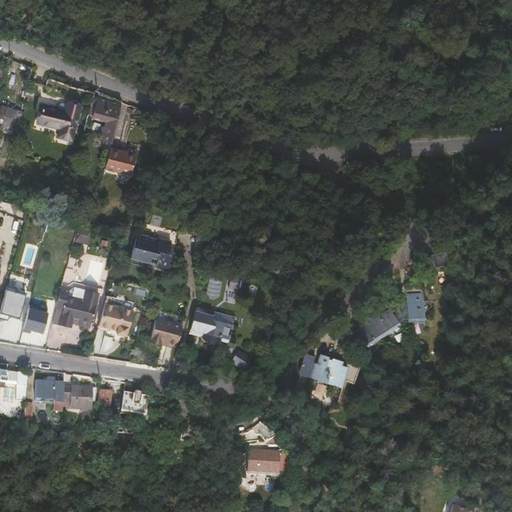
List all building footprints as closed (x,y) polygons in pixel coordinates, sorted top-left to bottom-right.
[(119,100),(97,91),(90,117),(104,122),(100,138),(109,142),(119,100)] [(70,135),(78,102),(66,99),(64,107),(42,101),(38,117),(60,123),(58,132),(70,135)] [(0,125),(10,128),(12,118),(17,119),(20,110),(0,105),(0,125)] [(118,151),(118,149),(108,147),(103,167),(128,173),(133,155),(118,151)] [(135,238),(132,249),(151,253),(158,255),(157,257),(170,260),(174,243),(176,243),(180,223),(143,215),(140,226),(135,225),(132,238),(135,238)] [(87,236),(89,229),(76,226),(73,236),(81,238),(82,235),(87,236)] [(151,253),(132,249),(130,257),(149,262),(151,253)] [(446,250),(431,253),(433,267),(448,264),(446,250)] [(377,253),(357,272),(364,280),(388,265),(377,253)] [(237,287),(240,275),(230,272),(228,285),(237,287)] [(68,290),(60,288),(55,306),(63,308),(61,318),(72,321),(73,317),(81,319),(80,323),(90,325),(95,303),(67,296),(68,290)] [(26,317),(28,304),(24,304),(25,293),(4,289),(0,313),(26,317)] [(393,309),(366,326),(357,332),(366,347),(375,341),(402,324),(403,326),(407,324),(405,321),(405,319),(410,318),(410,322),(426,321),(425,295),(409,295),(409,301),(404,301),(404,305),(400,305),(400,312),(396,314),(393,309)] [(104,301),(98,324),(116,329),(116,332),(126,334),(131,308),(104,301)] [(28,306),(24,328),(44,331),(47,310),(28,306)] [(63,308),(55,306),(53,315),(61,318),(63,308)] [(194,308),(190,326),(203,330),(202,335),(210,340),(221,337),(226,338),(228,332),(232,312),(226,311),(214,308),(213,312),(194,308)] [(235,313),(232,312),(228,332),(226,338),(230,339),(235,313)] [(176,345),(182,321),(155,315),(150,336),(165,339),(165,342),(176,345)] [(202,335),(203,330),(190,326),(189,331),(202,335)] [(231,362),(243,368),(249,356),(237,350),(231,362)] [(275,354),(258,352),(256,366),(273,369),(275,354)] [(296,372),(309,377),(318,380),(318,378),(340,386),(344,375),(348,373),(346,370),(347,365),(342,364),(342,362),(339,357),(336,358),(331,356),(330,358),(317,353),(314,362),(310,360),(312,355),(303,352),(296,372)] [(25,400),(26,373),(16,372),(15,400),(25,400)] [(36,378),(34,395),(53,396),(52,404),(62,404),(63,386),(63,380),(54,379),(36,378)] [(90,402),(91,388),(63,386),(62,404),(61,407),(90,408),(90,402)] [(101,390),(99,405),(110,406),(111,391),(101,390)] [(124,392),(120,410),(144,415),(147,397),(141,395),(141,392),(135,391),(134,394),(124,392)] [(24,413),(31,413),(32,401),(25,400),(24,413)] [(276,454),(245,451),(243,473),(274,476),(276,454)]
